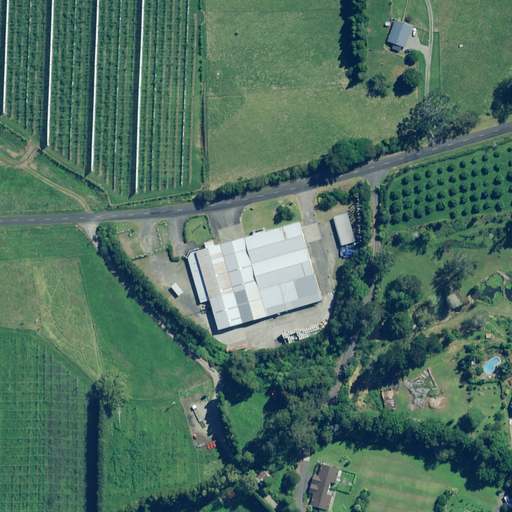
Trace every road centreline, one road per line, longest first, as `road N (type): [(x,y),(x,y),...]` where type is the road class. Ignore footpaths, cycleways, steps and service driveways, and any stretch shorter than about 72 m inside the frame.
road 1 (unclassified): [(0,219),(225,202),(511,123)]
road 2 (unknown): [(375,162),(369,289),(309,434),(300,511)]
